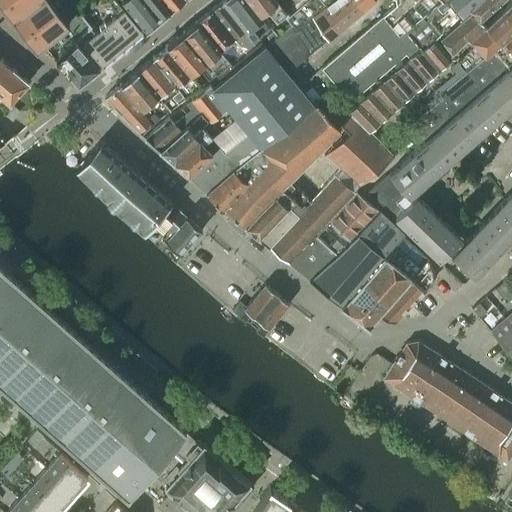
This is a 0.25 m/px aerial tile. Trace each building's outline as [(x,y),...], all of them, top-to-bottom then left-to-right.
[(4,0),(1,3),(13,18),(35,0),(4,0)] [(35,0),(13,18),(25,33),(58,7),(51,0),(35,0)] [(106,0),(102,4),(114,17),(132,39),(142,30),(116,0),(106,0)] [(121,0),(145,28),(160,15),(147,0),(121,0)] [(147,0),(160,15),(171,7),(165,0),(147,0)] [(222,0),(211,9),(242,45),(246,42),(248,45),(253,41),(250,37),(250,36),(222,0)] [(249,0),(221,0),(222,0),(250,36),(253,39),(269,25),(263,18),(259,13),(249,0)] [(249,0),(259,13),(266,8),(276,20),(286,11),(277,0),(249,0)] [(306,0),(286,18),(292,24),(295,29),(299,26),(312,16),(322,8),(332,0),(306,0)] [(336,0),(332,0),(322,8),(337,31),(350,20),(336,0)] [(336,0),(350,20),(363,9),(356,0),(336,0)] [(356,0),(363,9),(374,0),(356,0)] [(398,33),(402,30),(412,22),(420,15),(411,4),(416,0),(395,0),(396,4),(382,15),(398,33)] [(402,30),(418,47),(419,47),(420,49),(434,38),(447,25),(450,28),(470,11),(467,7),(474,0),(439,0),(420,15),(412,22),(402,30)] [(416,0),(411,4),(420,15),(439,0),(416,0)] [(482,22),(480,21),(478,19),(499,0),(474,0),(467,7),(470,11),(450,28),(439,38),(451,53),(467,38),(469,39),(469,40),(485,25),(482,22)] [(484,55),(511,30),(511,0),(485,25),(469,40),(474,45),(456,61),(456,62),(465,72),(484,55)] [(25,33),(37,49),(43,44),(70,23),(58,7),(25,33)] [(322,8),(312,16),(328,38),(337,31),(322,8)] [(211,9),(196,20),(230,61),(245,49),(242,45),(211,9)] [(396,61),(405,53),(408,56),(418,47),(402,30),(398,33),(382,15),(367,28),(396,61)] [(312,16),(299,26),(295,29),(296,30),(295,31),(311,52),(328,38),(312,16)] [(112,18),(104,25),(122,47),(132,39),(114,17),(112,18)] [(196,20),(183,31),(217,72),(230,61),(196,20)] [(292,68),(311,52),(295,31),(296,30),(295,29),(292,24),(277,36),(273,31),(267,35),(292,68)] [(104,25),(94,33),(112,55),(122,47),(104,25)] [(350,101),(396,61),(367,28),(321,67),(350,101)] [(405,130),(412,137),(419,146),(511,65),(511,63),(511,30),(484,55),(465,72),(438,93),(441,97),(429,107),(403,128),(405,130)] [(183,31),(166,44),(190,73),(198,66),(208,79),(217,72),(183,31)] [(94,33),(83,42),(102,64),(112,55),(94,33)] [(434,38),(420,49),(437,68),(450,57),(434,38)] [(80,45),(76,40),(56,61),(77,83),(79,83),(99,67),(80,45)] [(166,44),(152,56),(175,84),(177,86),(185,97),(201,85),(190,73),(166,44)] [(205,191),(259,146),(260,147),(313,105),(265,45),(213,87),(212,88),(227,107),(247,132),(224,151),(219,145),(188,175),(205,191)] [(419,47),(418,47),(408,56),(408,57),(426,78),(437,68),(420,49),(419,47)] [(137,68),(137,69),(170,108),(178,103),(170,92),(177,86),(175,84),(152,56),(137,68)] [(29,81),(0,57),(0,92),(11,102),(29,81)] [(408,57),(396,67),(415,88),(426,78),(408,57)] [(465,72),(456,62),(450,67),(454,73),(430,93),(433,96),(426,103),(429,107),(441,97),(438,93),(465,72)] [(511,63),(511,65),(419,146),(389,172),(368,191),(391,213),(439,259),(460,237),(413,192),(511,104),(511,63)] [(396,67),(385,78),(403,99),(415,88),(396,67)] [(137,69),(121,83),(142,108),(152,118),(152,119),(154,122),(170,109),(170,108),(137,69)] [(385,78),(373,88),(392,109),(403,99),(385,78)] [(142,108),(121,83),(105,96),(128,121),(141,134),(154,122),(152,119),(152,118),(142,108)] [(210,84),(191,99),(198,108),(210,122),(227,107),(212,88),(213,87),(210,84)] [(373,88),(362,99),(380,119),(392,109),(373,88)] [(198,108),(191,99),(187,103),(191,109),(183,115),(175,123),(169,117),(145,137),(159,150),(189,122),(194,118),(198,114),(195,111),(198,108)] [(362,99),(349,110),(352,113),(369,129),(380,119),(362,99)] [(205,191),(244,226),(282,187),(319,150),(339,130),(316,103),(313,105),(260,147),(259,146),(205,191)] [(14,105),(6,114),(12,119),(20,110),(15,106),(14,105)] [(289,263),(289,262),(355,192),(354,191),(359,184),(394,154),(369,129),(352,113),(342,122),(349,130),(324,155),(340,168),(294,218),(268,245),(289,263)] [(194,118),(189,122),(159,150),(174,162),(206,132),(194,118)] [(412,137),(405,130),(397,137),(404,144),(412,137)] [(219,145),(206,132),(174,162),(188,175),(219,145)] [(76,167),(113,205),(140,175),(100,141),(76,167)] [(244,226),(258,237),(284,210),(294,218),(340,168),(324,155),(319,150),(282,187),(244,226)] [(113,205),(154,241),(167,225),(173,230),(186,215),(140,175),(113,205)] [(511,190),(452,253),(458,259),(457,265),(462,270),(468,269),(474,275),(511,234),(511,190)] [(289,262),(309,278),(350,240),(379,211),(356,191),(355,192),(289,262)] [(258,237),(268,245),(294,218),(284,210),(258,237)] [(309,278),(338,301),(383,251),(411,272),(426,258),(428,256),(379,211),(350,240),(309,278)] [(167,225),(154,241),(173,258),(175,260),(202,229),(186,215),(173,230),(167,225)] [(383,251),(338,301),(368,324),(377,313),(411,272),(383,251)] [(426,258),(411,272),(377,313),(395,321),(425,290),(435,277),(426,258)] [(127,493),(149,469),(184,431),(187,427),(121,373),(0,263),(0,379),(126,494),(127,493)] [(495,288),(501,295),(511,287),(505,280),(495,288)] [(251,312),(256,317),(277,292),(264,283),(238,315),(240,316),(242,318),(244,315),(247,317),(251,312)] [(511,289),(511,287),(501,295),(507,302),(511,298),(511,297),(511,289)] [(277,292),(256,317),(262,321),(259,326),(261,328),(259,331),(263,334),(289,301),(277,292)] [(472,308),(480,318),(487,312),(479,302),(472,308)] [(511,326),(505,318),(491,331),(503,346),(511,355),(511,326)] [(392,363),(381,379),(444,421),(497,456),(500,452),(508,458),(511,451),(511,401),(420,340),(405,342),(392,363)] [(27,439),(34,445),(42,436),(36,430),(27,439)] [(184,431),(149,469),(160,479),(163,475),(168,480),(165,483),(171,489),(158,504),(167,511),(228,511),(253,485),(252,484),(248,481),(248,480),(217,452),(216,453),(203,441),(201,443),(196,439),(195,440),(194,439),(193,440),(184,431)] [(16,451),(8,461),(14,467),(23,457),(16,451)] [(60,452),(46,468),(73,492),(87,476),(60,452)] [(14,467),(8,461),(0,469),(0,470),(6,476),(14,467)] [(46,468),(32,483),(59,507),(73,492),(46,468)] [(511,474),(507,482),(501,491),(511,499),(511,474)] [(32,483),(19,498),(34,511),(54,511),(59,507),(32,483)] [(307,511),(269,486),(252,511),(307,511)] [(34,511),(19,498),(6,511),(34,511)] [(127,511),(116,502),(106,511),(127,511)]
